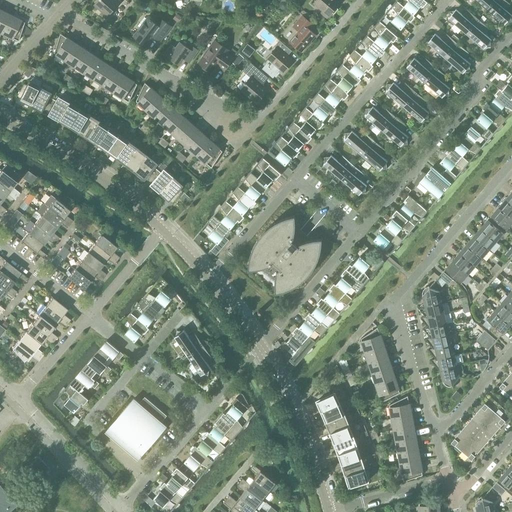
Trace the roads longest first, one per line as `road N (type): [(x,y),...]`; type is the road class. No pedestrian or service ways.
road 1 (residential): [(436,438),(391,301),(511,162)]
road 2 (residential): [(511,33),(477,74),(466,103),(358,230)]
road 3 (residential): [(296,179),(448,0)]
road 4 (residential): [(121,507),(208,406),(143,358)]
road 5 (tertiary): [(161,230),(87,169),(0,119)]
road 6 (residential): [(361,0),(255,124)]
road 7 (residential): [(255,124),(235,145),(141,62)]
road 8 (residential): [(121,507),(19,398)]
road 9 (residential): [(263,343),(358,230)]
road 10 (tertiary): [(328,511),(279,382)]
road 11 (residential): [(208,280),(296,179)]
road 12 (residential): [(255,124),(141,62)]
road 13 (residential): [(330,511),(447,479)]
